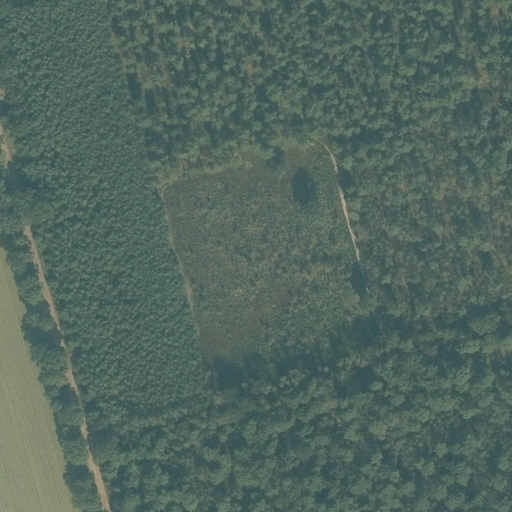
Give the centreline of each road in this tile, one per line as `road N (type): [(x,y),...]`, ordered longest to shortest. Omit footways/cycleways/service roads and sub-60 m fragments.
road 1 (track): [(0,133),(107,511)]
road 2 (track): [(390,358),(153,428)]
road 3 (track): [(511,325),(390,358)]
